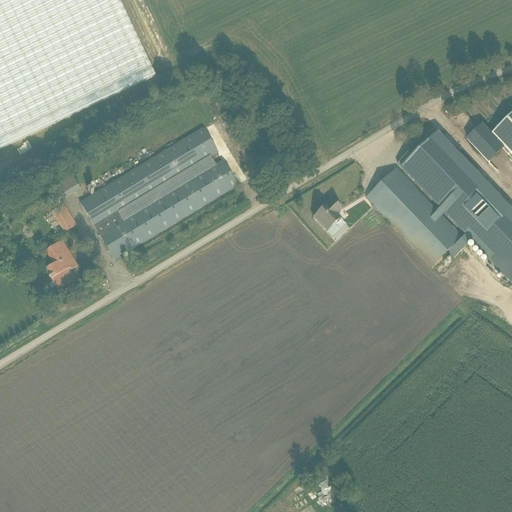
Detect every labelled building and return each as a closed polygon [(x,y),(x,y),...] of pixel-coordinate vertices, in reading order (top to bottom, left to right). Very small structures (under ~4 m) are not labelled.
[(0,0),(0,149),(154,77),(117,0),(0,0)] [(511,116),(492,135),(511,155),(511,116)] [(79,204),(94,228),(114,261),(237,186),(222,162),(141,211),(139,209),(128,215),(126,212),(120,216),(118,213),(217,153),(203,129),(79,204)] [(511,210),(438,134),(423,148),(419,144),(397,165),(511,284),(511,210)] [(432,269),(463,239),(397,170),(366,199),(432,269)] [(57,185),(65,198),(80,189),(72,176),(57,185)] [(40,195),(35,187),(28,191),(33,199),(40,195)] [(51,199),(56,206),(61,203),(57,196),(51,199)] [(320,226),(327,233),(342,219),(340,216),(343,212),(337,207),(331,199),(324,206),(325,207),(313,219),(320,226)] [(63,205),(51,213),(63,234),(76,227),(63,205)] [(51,267),(45,271),(49,277),(48,278),(49,279),(50,279),(57,290),(67,285),(67,282),(73,278),(70,272),(76,268),(73,263),(70,265),(69,264),(72,261),(61,243),(46,252),(54,266),(51,267)]
